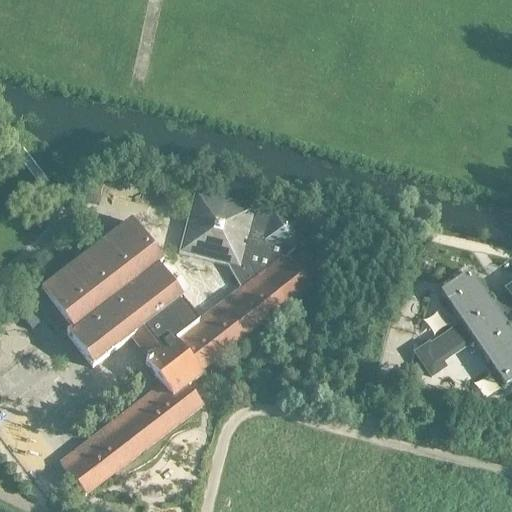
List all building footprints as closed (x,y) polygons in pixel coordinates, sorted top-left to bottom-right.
[(98,206),(100,199),(69,192),(66,195),(64,198),(68,199),(98,206)] [(178,255),(226,268),(232,277),(240,291),(285,257),(293,251),(301,220),(270,212),(270,214),(255,210),(256,209),(194,193),(178,255)] [(81,260),(40,292),(42,296),(70,331),(65,335),(91,370),(132,339),(140,349),(149,361),(197,324),(180,302),(181,301),(156,268),(161,264),(129,223),(81,260)] [(197,324),(149,361),(144,365),(148,369),(153,365),(155,369),(158,373),(153,377),(162,388),(59,466),(84,498),(201,408),(186,389),(200,378),(198,375),(310,289),(309,288),(313,271),(315,270),(303,255),(291,265),(285,257),(240,291),(197,324)] [(469,275),(439,294),(460,325),(473,344),(504,389),(511,383),(511,338),(502,324),(489,305),(469,275)] [(500,298),(489,305),(502,324),(511,316),(511,288),(505,293),(506,294),(500,298)] [(460,325),(429,347),(440,365),(473,344),(460,325)] [(427,345),(414,355),(430,379),(443,369),(440,365),(429,347),(427,345)]
